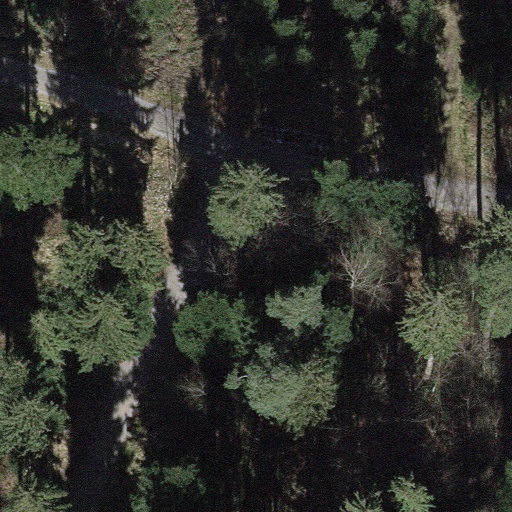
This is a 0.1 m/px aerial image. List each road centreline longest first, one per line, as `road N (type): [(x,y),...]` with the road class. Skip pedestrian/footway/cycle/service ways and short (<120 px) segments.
road 1 (track): [(0,67),(140,101),(249,167),(511,194)]
road 2 (track): [(249,167),(175,277),(77,511)]
